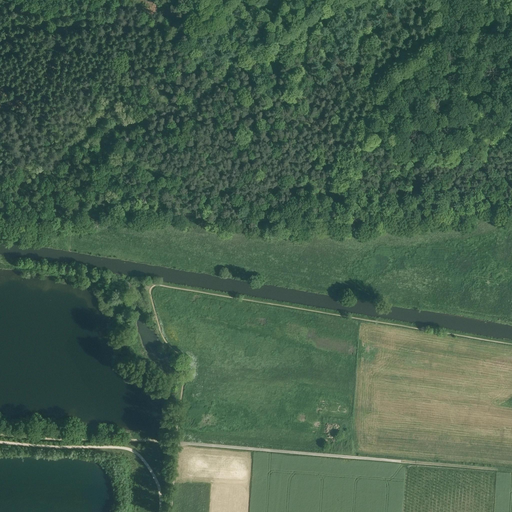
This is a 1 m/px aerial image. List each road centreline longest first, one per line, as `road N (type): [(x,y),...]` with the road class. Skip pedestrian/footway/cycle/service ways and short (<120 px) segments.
road 1 (track): [(23,223),(129,211),(308,223),(511,202)]
road 2 (unknown): [(327,0),(269,46),(160,106),(129,120),(96,118),(80,143),(42,161),(0,205)]
road 3 (unknown): [(160,511),(160,487),(132,448),(0,442)]
road 4 (track): [(191,25),(170,73),(96,118)]
